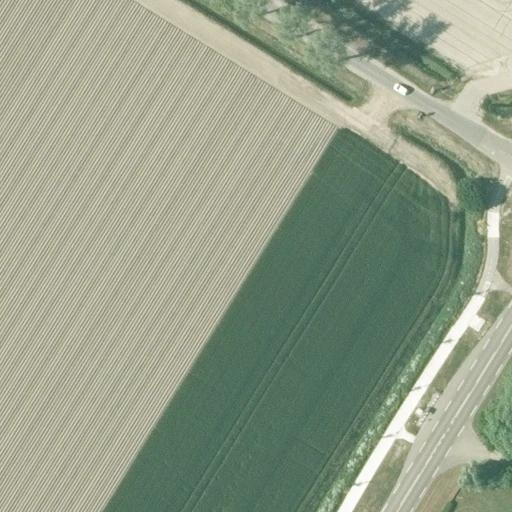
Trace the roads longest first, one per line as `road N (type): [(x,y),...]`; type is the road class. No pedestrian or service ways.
road 1 (unclassified): [(511,160),(251,0)]
road 2 (secondary): [(397,511),(511,326)]
